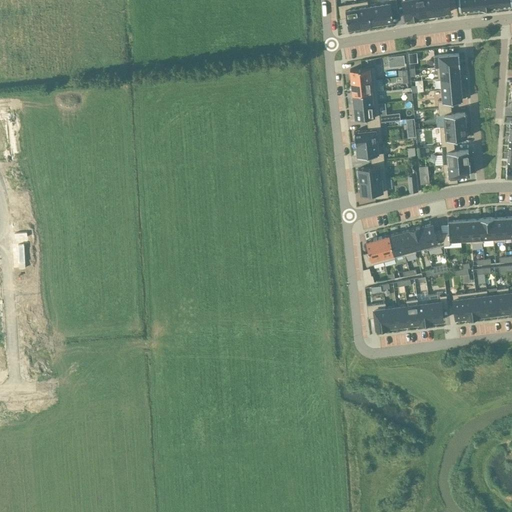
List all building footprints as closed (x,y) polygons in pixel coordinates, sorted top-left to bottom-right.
[(367,0),(356,2),(360,26),(371,24),(368,5),(367,0)] [(389,0),(390,1),(378,3),(381,22),(393,20),(392,12),(398,11),(396,0),(389,0)] [(417,16),(414,0),(402,0),(406,19),(418,17),(418,16),(417,16)] [(425,0),(414,0),(417,16),(418,16),(428,15),(425,0)] [(425,0),(428,15),(438,13),(439,13),(436,0),(425,0)] [(436,0),(439,13),(438,13),(450,11),(449,3),(455,2),(455,0),(436,0)] [(471,10),(469,0),(459,0),(461,11),(471,10)] [(480,0),(469,0),(471,10),(481,9),(480,0)] [(490,0),(480,0),(481,9),(481,10),(492,8),(490,0)] [(356,2),(338,5),(340,18),(347,17),(349,28),(360,26),(356,2)] [(368,5),(371,24),(381,22),(378,3),(368,5)] [(459,65),(459,66),(460,65),(459,53),(434,55),(435,68),(437,67),(459,65)] [(438,79),(440,79),(440,78),(460,76),(459,66),(459,65),(437,67),(438,79)] [(350,69),(351,81),(376,79),(374,66),(350,69)] [(440,78),(440,79),(441,90),(461,88),(460,76),(440,78)] [(376,79),(351,81),(352,93),(377,91),(376,79)] [(438,108),(451,107),(451,101),(462,100),(461,88),(441,90),(442,101),(438,101),(438,108)] [(354,105),(378,103),(377,91),(352,93),(354,105)] [(239,103),(231,104),(233,126),(241,125),(239,103)] [(239,103),(241,125),(249,124),(247,105),(240,105),(239,103)] [(265,103),(255,104),(257,123),(267,122),(265,103)] [(367,123),(380,121),(378,103),(354,105),(355,118),(367,116),(367,123)] [(231,104),(223,105),(226,127),(233,126),(231,104)] [(255,104),(247,105),(249,124),(257,123),(255,104)] [(223,105),(216,106),(218,127),(226,127),(223,105)] [(206,109),(205,109),(207,128),(218,127),(216,106),(206,107),(206,109)] [(452,113),(451,107),(438,108),(439,115),(444,114),(444,126),(445,126),(466,124),(466,122),(467,122),(466,115),(465,115),(465,112),(452,113)] [(197,108),(187,109),(189,130),(200,129),(198,110),(197,110),(197,108)] [(187,109),(179,110),(181,131),(189,130),(187,109)] [(172,113),(174,132),(181,131),(179,110),(172,110),(172,113)] [(164,113),(154,114),(156,134),(166,133),(164,113)] [(165,113),(164,113),(166,133),(174,132),(172,113),(165,113)] [(153,115),(143,116),(143,122),(144,129),(145,135),(156,134),(154,114),(153,114),(153,115)] [(382,141),(380,121),(367,123),(368,129),(354,131),(355,144),(356,144),(356,143),(380,141),(382,141)] [(440,126),(441,145),(454,144),(454,138),(467,137),(466,124),(445,126),(444,126),(440,126)] [(62,131),(61,131),(62,151),(73,150),(72,128),(62,129),(62,131)] [(79,128),(72,128),(73,150),(81,149),(80,130),(79,130),(79,128)] [(97,128),(87,129),(89,149),(99,148),(97,128)] [(99,128),(97,128),(99,148),(110,148),(110,141),(110,134),(109,134),(109,128),(99,129),(99,128)] [(55,129),(45,130),(46,152),(58,151),(56,131),(55,131),(55,129)] [(86,129),(80,130),(81,149),(89,149),(87,129),(86,129)] [(37,130),(29,131),(31,153),(38,152),(37,130)] [(45,130),(37,130),(38,152),(46,152),(45,130)] [(10,140),(11,148),(11,154),(23,153),(21,131),(20,131),(20,134),(10,134),(10,140)] [(29,131),(21,131),(23,153),(31,153),(29,131)] [(371,160),(384,159),(383,152),(381,152),(380,141),(356,143),(356,144),(357,156),(371,154),(371,160)] [(271,142),(251,144),(252,153),(272,151),(271,142)] [(454,144),(441,145),(443,164),(469,162),(469,161),(468,149),(455,150),(454,144)] [(272,151),(252,153),(253,161),(273,159),(272,151)] [(273,159),(253,161),(254,169),(272,167),(272,166),(271,160),(273,159)] [(360,178),(360,180),(386,178),(384,159),(371,160),(372,167),(359,168),(359,171),(357,171),(358,178),(360,178)] [(470,161),(469,161),(469,162),(443,164),(445,183),(457,182),(457,175),(471,174),(470,161)] [(427,165),(419,166),(420,174),(428,173),(427,165)] [(272,167),(254,169),(255,176),(273,174),(272,167)] [(273,174),(255,176),(255,184),(274,182),(273,174)] [(21,183),(14,184),(15,187),(16,187),(16,191),(15,191),(15,196),(36,194),(35,186),(42,185),(41,176),(21,177),(21,183)] [(386,178),(360,180),(361,193),(374,191),(375,198),(388,196),(386,178)] [(274,182),(255,184),(256,192),(275,190),(274,182)] [(187,194),(173,196),(174,200),(173,200),(174,207),(196,205),(195,195),(199,194),(198,188),(186,189),(187,194)] [(275,190),(256,192),(257,200),(277,198),(277,197),(275,197),(274,190),(275,190)] [(36,194),(15,196),(15,200),(16,200),(17,204),(16,204),(16,207),(22,207),(23,213),(43,211),(43,202),(37,203),(36,194)] [(277,198),(257,200),(258,207),(277,205),(277,198)] [(117,205),(98,206),(98,217),(118,216),(117,205)] [(196,205),(174,207),(175,215),(175,214),(176,219),(189,218),(190,223),(202,222),(201,215),(198,216),(196,205)] [(277,205),(258,207),(259,216),(278,214),(277,205)] [(23,218),(17,219),(17,222),(18,222),(18,226),(17,226),(18,230),(38,229),(38,221),(44,220),(43,211),(23,213),(23,218)] [(118,216),(98,217),(99,227),(119,226),(118,216)] [(511,216),(503,217),(504,236),(505,236),(511,235),(511,216)] [(492,218),(493,218),(493,217),(480,218),(481,218),(482,240),(483,240),(493,239),(494,239),(492,218)] [(503,217),(493,218),(492,218),(494,239),(493,239),(494,242),(505,241),(505,236),(504,236),(503,217)] [(481,218),(480,218),(470,219),(471,238),(471,243),(483,242),(483,240),(482,240),(481,218)] [(461,239),(471,238),(470,219),(459,220),(461,239)] [(448,232),(442,232),(441,232),(444,245),(450,245),(450,240),(461,239),(459,220),(448,221),(448,232)] [(426,247),(426,250),(444,245),(441,232),(442,232),(441,230),(434,232),(432,223),(421,226),(426,247)] [(119,226),(99,227),(100,237),(120,236),(120,235),(119,235),(119,226)] [(191,233),(177,234),(178,239),(177,239),(178,246),(200,244),(199,233),(203,233),(202,226),(190,228),(191,233)] [(416,250),(426,247),(421,226),(409,229),(410,229),(415,250),(416,250)] [(38,229),(18,230),(18,235),(19,235),(19,239),(18,239),(18,242),(25,242),(25,248),(46,246),(45,237),(39,237),(38,229)] [(416,252),(416,250),(415,250),(410,229),(409,229),(399,232),(405,253),(404,253),(405,255),(416,252)] [(394,256),(395,256),(404,253),(405,253),(399,232),(389,235),(394,256)] [(378,237),(384,261),(395,258),(395,256),(394,256),(389,235),(389,234),(378,237)] [(120,236),(100,237),(100,247),(120,246),(120,236)] [(366,266),(384,261),(378,237),(366,240),(369,252),(363,253),(366,266)] [(200,244),(178,246),(179,253),(180,258),(193,257),(194,262),(206,261),(205,254),(202,254),(200,244)] [(25,253),(19,254),(19,257),(20,257),(20,261),(19,261),(20,265),(40,264),(40,256),(46,255),(46,246),(25,248),(25,253)] [(120,246),(100,247),(101,257),(121,256),(120,247),(121,247),(120,246)] [(283,255),(259,257),(260,270),(284,268),(283,255)] [(121,256),(101,257),(102,267),(121,266),(121,256)] [(40,264),(20,265),(20,269),(21,269),(21,274),(20,274),(20,277),(27,277),(27,282),(48,281),(47,272),(41,272),(40,264)] [(195,272),(181,273),(182,278),(181,278),(182,285),(205,283),(203,272),(207,272),(206,265),(194,266),(195,272)] [(121,266),(102,267),(102,279),(122,277),(121,266)] [(284,268),(260,270),(261,283),(283,280),(285,280),(284,268)] [(283,280),(261,283),(263,296),(287,294),(286,284),(284,284),(283,280)] [(27,288),(21,289),(21,292),(22,292),(23,296),(22,296),(22,300),(43,299),(42,290),(48,290),(48,281),(27,282),(27,288)] [(205,283),(182,285),(183,292),(184,297),(197,295),(198,301),(210,299),(209,293),(206,293),(205,283)] [(508,292),(509,291),(508,287),(497,288),(497,293),(498,293),(500,312),(510,311),(511,310),(508,292)] [(487,294),(487,289),(476,291),(479,315),(479,314),(489,313),(487,294)] [(479,315),(476,291),(464,292),(467,316),(467,317),(479,315),(479,314),(479,315)] [(455,317),(467,316),(464,292),(452,294),(455,317)] [(497,293),(487,294),(489,313),(500,312),(498,293),(497,293)] [(431,320),(432,320),(443,319),(442,308),(448,307),(447,294),(439,295),(440,300),(429,301),(429,302),(431,320)] [(407,304),(409,323),(419,322),(420,322),(417,301),(418,300),(417,298),(406,300),(406,304),(407,304)] [(43,299),(22,300),(22,304),(23,304),(23,309),(22,309),(23,312),(29,312),(29,318),(50,316),(50,307),(43,307),(43,299)] [(432,321),(432,320),(431,320),(429,302),(429,301),(429,299),(418,300),(417,301),(420,322),(419,322),(420,323),(432,321)] [(385,307),(386,307),(385,302),(367,305),(368,317),(375,317),(376,328),(388,326),(385,307)] [(399,325),(409,323),(407,304),(406,304),(396,306),(399,325)] [(399,325),(396,306),(386,307),(385,307),(388,326),(399,325)] [(287,317),(276,318),(278,338),(290,337),(287,317)] [(276,318),(268,319),(270,338),(277,337),(277,339),(278,338),(276,318)] [(268,319),(261,320),(263,339),(270,338),(268,319)] [(261,320),(253,321),(255,341),(256,341),(256,340),(263,339),(261,320)] [(253,321),(243,322),(245,342),(246,342),(246,341),(250,341),(250,342),(255,341),(253,321)] [(243,322),(233,323),(236,343),(245,342),(243,322)] [(233,323),(223,324),(226,344),(230,344),(230,343),(234,342),(234,343),(236,343),(233,323)] [(216,324),(208,325),(210,344),(218,344),(216,324)] [(223,324),(216,324),(218,344),(225,343),(225,344),(226,344),(223,324)] [(208,325),(200,326),(202,346),(203,346),(203,345),(210,344),(208,325)] [(200,326),(189,327),(191,348),(202,346),(200,326)] [(132,333),(121,334),(123,355),(134,353),(132,333)] [(121,334),(113,335),(115,354),(122,354),(122,355),(123,355),(121,334)] [(113,335),(105,336),(107,355),(115,354),(113,335)] [(105,336),(95,337),(98,358),(98,357),(98,356),(107,355),(105,336)] [(95,337),(85,338),(88,359),(89,358),(93,357),(93,358),(98,358),(95,337)] [(85,338),(76,339),(78,360),(88,359),(85,338)] [(76,339),(66,340),(68,361),(73,360),(73,359),(77,359),(77,360),(78,360),(76,339)] [(66,340),(56,341),(58,360),(67,359),(67,361),(68,361),(66,340)] [(56,341),(48,342),(50,361),(58,360),(56,341)] [(48,342),(40,343),(42,363),(43,363),(43,362),(50,361),(48,342)] [(40,343),(29,344),(31,364),(42,363),(40,343)]
